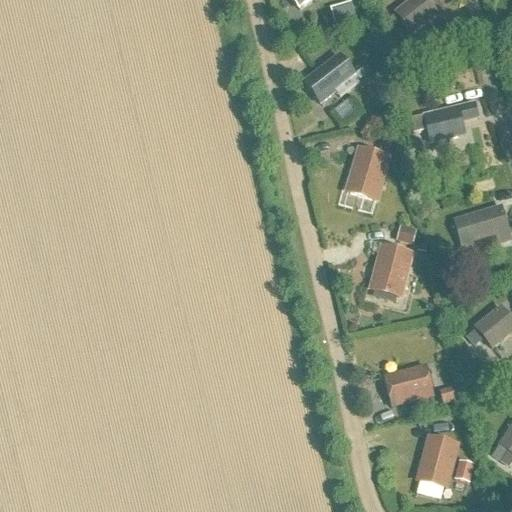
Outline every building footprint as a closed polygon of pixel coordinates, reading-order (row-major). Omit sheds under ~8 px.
[(288,0),(299,14),(317,0),(288,0)] [(416,0),(387,23),(392,29),(399,24),(411,38),(437,18),(422,0),(416,0)] [(354,23),(350,7),(338,11),(343,26),(354,23)] [(371,77),(364,68),(351,78),(339,61),(304,88),(319,108),(341,91),(345,96),(371,77)] [(441,90),(453,88),(451,78),(439,81),(441,90)] [(426,135),(429,148),(460,141),(456,127),(477,123),(474,109),(409,125),(413,138),(426,135)] [(396,146),(383,142),(379,155),(392,159),(396,146)] [(359,155),(347,196),(375,205),(387,163),(359,155)] [(454,226),(462,255),(473,252),(471,244),(494,237),(498,248),(510,244),(501,212),(454,226)] [(403,232),(399,245),(412,249),(415,235),(403,232)] [(382,252),(371,294),(399,302),(410,259),(382,252)] [(483,343),(491,353),(511,336),(511,327),(500,312),(474,333),(475,334),(469,339),(476,349),(483,343)] [(383,382),(391,412),(432,401),(425,372),(383,382)] [(456,406),(453,393),(441,396),(444,409),(456,406)] [(492,460),(501,466),(507,457),(511,460),(511,429),(497,450),(498,451),(492,460)] [(428,444),(417,485),(446,493),(456,451),(428,444)] [(472,470),(460,466),(455,484),(468,488),(472,470)]
